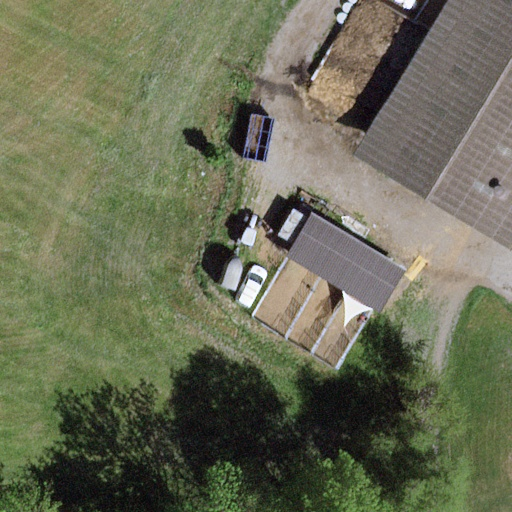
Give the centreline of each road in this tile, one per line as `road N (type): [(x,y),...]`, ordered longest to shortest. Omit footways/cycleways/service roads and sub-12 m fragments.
road 1 (track): [(463,262),(330,177),(296,143),(280,84),(337,0)]
road 2 (track): [(426,511),(444,304),(463,262)]
